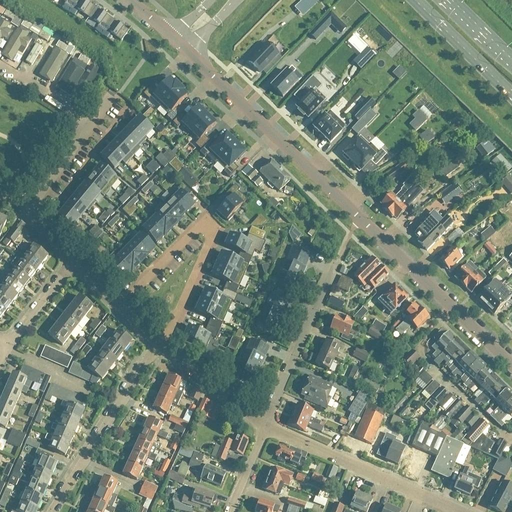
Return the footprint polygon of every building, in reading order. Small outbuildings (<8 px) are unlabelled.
[(68,13),(77,0),(60,0),(66,4),(62,9),(68,13)] [(95,8),(82,0),(77,0),(68,13),(74,17),(78,12),(88,19),(95,8)] [(303,0),(295,8),(300,13),(313,0),(303,0)] [(101,35),(112,20),(95,8),(88,19),(98,26),(95,31),(101,35)] [(15,15),(6,10),(3,15),(12,20),(15,15)] [(330,14),(310,34),(315,40),(331,24),(336,30),(342,24),(330,13),(330,14)] [(4,29),(7,25),(0,20),(0,40),(1,39),(4,41),(9,32),(4,29)] [(33,26),(24,20),(21,25),(30,31),(33,26)] [(112,20),(101,35),(107,39),(111,34),(121,41),(128,31),(112,20)] [(1,55),(13,62),(20,50),(23,52),(29,42),(23,38),(26,35),(17,29),(1,55)] [(50,36),(41,31),(38,36),(47,41),(50,36)] [(366,46),(354,35),(349,41),(360,52),(366,46)] [(68,47),(59,41),(55,47),(65,52),(68,47)] [(266,43),(248,62),(260,73),(262,71),(272,59),(277,55),(277,54),(266,43)] [(47,52),(34,44),(20,66),(27,71),(31,65),(36,69),(47,52)] [(360,70),(374,55),(367,48),(353,63),(360,70)] [(50,84),(67,57),(54,49),(37,76),(50,84)] [(90,60),(81,55),(78,60),(87,65),(89,61),(90,60)] [(277,55),(272,59),(276,63),(281,58),(277,55)] [(69,96),(83,72),(68,63),(53,86),(69,96)] [(91,65),(81,82),(88,86),(98,69),(91,65)] [(287,72),(286,71),(271,87),(282,97),(297,82),(291,75),(295,71),(291,67),(287,72)] [(312,77),(293,96),(300,103),(296,108),(299,111),(297,112),(303,118),(305,116),(307,119),(326,99),(317,91),(322,86),(312,77)] [(174,84),(173,83),(169,79),(157,90),(152,85),(143,94),(149,100),(150,98),(159,107),(179,86),(175,82),(174,84)] [(182,91),(183,90),(179,86),(159,107),(168,115),(166,117),(171,121),(180,112),(175,108),(187,96),(182,91)] [(43,99),(41,103),(49,107),(51,103),(43,99)] [(362,106),(352,116),(357,121),(367,111),(374,104),(369,99),(362,106)] [(186,118),(181,114),(173,123),(177,127),(181,124),(190,133),(207,114),(198,106),(186,118)] [(324,138),(330,143),(346,127),(329,111),(313,127),(319,133),(320,134),(323,137),(324,138)] [(370,111),(351,130),(357,136),(376,116),(370,111)] [(204,136),(216,123),(207,114),(190,133),(198,141),(195,145),(200,149),(209,140),(204,136)] [(139,117),(131,126),(146,140),(146,139),(145,137),(152,130),(139,117)] [(139,147),(146,140),(131,126),(124,133),(140,149),(141,148),(139,147)] [(169,134),(164,130),(160,134),(164,138),(169,134)] [(434,139),(428,131),(419,138),(425,146),(434,139)] [(124,133),(116,141),(133,157),(140,149),(124,133)] [(206,156),(215,164),(217,163),(217,162),(235,143),(226,135),(215,146),(210,142),(199,153),(205,158),(206,156)] [(344,155),(343,156),(348,161),(349,160),(352,163),(369,146),(368,145),(360,137),(343,154),(344,155)] [(369,146),(352,163),(355,166),(354,167),(359,172),(360,170),(361,171),(371,161),(376,165),(384,157),(386,154),(381,149),(384,145),(376,138),(370,144),(368,145),(369,146)] [(116,141),(109,149),(122,161),(125,165),(133,157),(116,141)] [(239,160),(245,153),(235,143),(217,162),(217,163),(225,170),(223,172),(229,178),(238,169),(233,163),(238,159),(239,160)] [(122,161),(109,149),(101,157),(114,169),(122,161)] [(500,154),(492,161),(503,175),(511,167),(500,154)] [(159,163),(164,168),(169,162),(164,157),(159,163)] [(290,179),(270,160),(258,172),(279,191),(290,179)] [(457,167),(453,162),(439,172),(443,178),(457,167)] [(158,169),(159,168),(154,163),(149,168),(151,171),(152,170),(155,172),(158,169)] [(403,163),(386,174),(391,182),(408,170),(403,163)] [(118,180),(100,165),(93,174),(110,188),(118,180)] [(250,181),(256,174),(251,170),(245,176),(250,181)] [(93,174),(86,182),(100,194),(103,197),(110,188),(93,174)] [(140,179),(144,183),(148,179),(144,175),(140,179)] [(501,183),(511,195),(511,179),(509,175),(501,183)] [(262,181),(256,176),(251,181),(257,187),(262,181)] [(415,184),(418,181),(417,180),(416,181),(413,179),(414,178),(411,176),(402,185),(403,187),(400,190),(401,191),(395,198),(391,194),(381,204),(384,208),(383,209),(388,213),(415,184)] [(86,182),(79,191),(95,204),(95,203),(93,201),(100,194),(86,182)] [(182,184),(170,196),(186,212),(194,204),(187,197),(191,193),(182,184)] [(229,200),(218,211),(228,221),(234,215),(233,214),(247,200),(238,191),(239,189),(235,184),(224,195),(229,200)] [(397,220),(406,209),(423,192),(415,184),(388,213),(392,217),(393,216),(397,220)] [(455,184),(439,196),(445,205),(461,193),(455,184)] [(286,187),(284,194),(290,195),(292,189),(286,187)] [(79,191),(72,199),(86,210),(88,212),(95,204),(79,191)] [(125,202),(129,198),(125,193),(121,197),(125,202)] [(162,204),(180,221),(180,220),(179,219),(186,212),(170,196),(162,204)] [(86,210),(72,199),(65,207),(79,219),(86,210)] [(166,207),(158,215),(172,228),(180,221),(162,204),(166,207)] [(79,219),(65,207),(59,215),(72,227),(79,219)] [(104,212),(101,216),(106,220),(109,216),(104,212)] [(147,219),(164,236),(172,228),(158,215),(151,222),(147,219)] [(423,227),(415,235),(419,240),(418,242),(424,248),(427,251),(433,245),(434,245),(436,243),(436,242),(444,234),(444,233),(452,224),(445,217),(437,225),(427,216),(420,224),(423,227)] [(164,236),(147,219),(139,227),(156,244),(164,236)] [(100,230),(96,225),(92,229),(96,234),(100,230)] [(292,240),(302,235),(293,226),(289,234),(292,240)] [(490,227),(480,235),(486,241),(495,233),(490,227)] [(14,243),(21,233),(15,228),(7,238),(11,241),(14,243)] [(464,235),(458,228),(451,235),(458,241),(464,235)] [(265,242),(264,241),(267,235),(257,230),(254,237),(248,234),(245,241),(229,233),(224,245),(240,252),(238,256),(250,261),(254,251),(260,253),(265,242)] [(103,233),(99,238),(102,242),(107,237),(103,233)] [(141,234),(134,242),(147,256),(155,248),(141,234)] [(6,247),(11,241),(7,238),(2,244),(6,247)] [(448,270),(459,258),(454,253),(463,245),(458,241),(453,247),(439,261),(442,264),(441,266),(446,270),(447,269),(448,270)] [(134,242),(126,250),(140,264),(147,256),(134,242)] [(488,242),(484,246),(488,250),(492,247),(488,242)] [(47,257),(32,246),(29,244),(26,247),(29,250),(26,254),(41,265),(42,266),(44,264),(43,263),(47,257)] [(293,264),(289,271),(284,283),(296,288),(311,254),(293,246),(286,261),(293,264)] [(132,271),(140,264),(126,250),(118,258),(132,271)] [(41,265),(26,254),(24,252),(21,255),(24,257),(20,262),(35,273),(36,273),(38,271),(37,271),(41,265)] [(216,263),(243,276),(250,261),(238,256),(237,259),(221,252),(216,263)] [(132,271),(118,258),(113,253),(106,260),(102,257),(98,261),(113,275),(117,272),(123,278),(131,270),(132,271)] [(35,273),(20,262),(16,258),(10,266),(12,267),(29,281),(30,281),(32,279),(31,278),(35,273)] [(366,281),(380,266),(371,258),(369,260),(353,276),(359,283),(364,279),(366,281)] [(463,286),(474,274),(477,271),(469,262),(466,266),(454,278),(463,286)] [(235,294),(243,276),(216,263),(211,275),(227,282),(224,289),(235,294)] [(29,281),(12,267),(10,266),(8,269),(12,272),(8,277),(23,289),(24,288),(24,289),(26,287),(25,286),(29,281)] [(373,289),(386,276),(388,274),(380,266),(366,281),(364,279),(359,283),(363,287),(367,283),(373,289)] [(494,268),(489,273),(492,276),(497,272),(494,268)] [(463,286),(471,294),(486,279),(477,271),(474,274),(463,286)] [(347,292),(352,281),(341,276),(336,287),(347,292)] [(23,289),(8,277),(2,285),(17,296),(18,296),(18,297),(20,295),(19,294),(23,289)] [(486,306),(503,289),(494,281),(477,299),(482,304),(484,304),(486,306)] [(17,296),(2,285),(0,282),(0,295),(11,304),(12,304),(14,302),(13,302),(17,296)] [(383,298),(379,302),(386,309),(390,305),(395,309),(395,310),(407,297),(406,297),(408,295),(402,289),(400,291),(395,285),(383,298)] [(238,295),(235,294),(224,289),(221,296),(204,288),(199,300),(227,312),(232,302),(234,303),(238,295)] [(511,297),(503,289),(486,306),(489,308),(489,311),(494,315),(511,297)] [(273,307),(269,315),(264,327),(276,332),(290,301),(280,296),(274,294),(272,293),(267,305),(273,307)] [(11,304),(0,295),(0,307),(5,312),(6,312),(8,310),(7,309),(11,304)] [(92,307),(78,296),(71,306),(85,317),(92,307)] [(331,296),(327,303),(335,307),(339,301),(331,296)] [(207,326),(219,331),(227,312),(199,300),(194,311),(210,319),(207,326)] [(419,309),(414,305),(406,313),(408,316),(407,317),(405,319),(406,320),(395,331),(401,337),(412,326),(417,330),(428,318),(419,309)] [(85,317),(71,306),(63,316),(77,327),(85,317)] [(359,321),(367,313),(362,307),(352,317),(359,321)] [(77,327),(63,316),(56,325),(70,336),(77,327)] [(347,336),(353,324),(336,316),(330,329),(342,334),(340,339),(349,342),(351,338),(347,336)] [(382,335),(386,327),(375,320),(370,328),(382,335)] [(70,336),(56,325),(48,335),(62,346),(70,336)] [(102,334),(106,330),(101,326),(98,330),(102,334)] [(215,338),(219,331),(207,326),(204,333),(188,326),(182,338),(206,348),(211,336),(215,338)] [(370,328),(366,334),(382,343),(385,337),(382,335),(370,328)] [(102,334),(98,330),(94,335),(99,339),(102,334)] [(132,341),(118,330),(110,340),(124,351),(132,341)] [(432,356),(436,360),(456,340),(448,333),(446,335),(445,335),(443,336),(444,338),(441,341),(439,341),(437,343),(438,344),(437,344),(435,344),(431,348),(436,352),(432,356)] [(252,353),(249,361),(241,378),(253,383),(269,347),(251,339),(246,351),(252,353)] [(337,353),(340,346),(326,339),(320,352),(334,358),(343,362),(345,356),(337,353)] [(124,351),(110,340),(103,350),(117,361),(124,351)] [(444,361),(447,364),(451,359),(451,360),(463,347),(456,340),(436,360),(440,364),(444,361)] [(74,356),(82,346),(77,342),(69,352),(74,356)] [(88,353),(91,349),(86,345),(83,350),(88,353)] [(45,360),(50,349),(45,346),(40,358),(45,360)] [(451,359),(447,364),(445,366),(449,370),(452,373),(470,355),(463,347),(451,360),(451,359)] [(370,356),(357,348),(352,356),(366,363),(370,356)] [(51,362),(55,351),(50,349),(45,360),(51,362)] [(84,358),(88,353),(83,350),(79,354),(84,358)] [(117,361),(103,350),(95,360),(109,370),(117,361)] [(404,359),(402,361),(411,368),(420,358),(412,350),(404,359)] [(56,364),(61,353),(59,352),(55,351),(51,362),(56,364)] [(329,371),(334,358),(320,352),(315,364),(329,371)] [(61,367),(66,356),(61,353),(56,364),(61,367)] [(466,374),(478,362),(470,355),(452,373),(451,375),(454,377),(458,373),(462,377),(465,373),(466,374)] [(67,369),(71,358),(66,356),(61,367),(67,369)] [(95,360),(88,369),(88,370),(100,379),(101,380),(109,370),(95,360)] [(467,388),(485,369),(478,362),(466,374),(465,373),(462,377),(461,378),(466,383),(464,385),(467,388)] [(73,376),(78,365),(73,363),(68,374),(73,376)] [(23,379),(28,368),(22,365),(18,376),(23,379)] [(78,378),(83,367),(78,365),(73,376),(78,378)] [(84,381),(88,370),(88,369),(83,367),(78,378),(84,381)] [(354,367),(351,373),(344,386),(348,389),(355,376),(359,369),(354,367)] [(29,381),(33,370),(28,368),(23,379),(26,380),(29,381)] [(481,388),(493,376),(485,369),(467,388),(470,391),(477,384),(481,388)] [(34,383),(39,372),(33,370),(29,381),(34,383)] [(100,379),(88,370),(84,381),(89,383),(94,387),(100,379)] [(40,386),(44,375),(39,372),(34,383),(40,386)] [(422,390),(432,379),(424,372),(415,382),(422,390)] [(23,379),(18,376),(11,374),(6,386),(20,392),(23,386),(26,380),(23,379)] [(43,393),(50,377),(44,375),(40,386),(37,391),(43,393)] [(179,387),(182,381),(168,375),(163,386),(180,394),(182,395),(184,389),(179,387)] [(335,390),(331,388),(332,386),(309,376),(307,380),(306,379),(304,380),(299,390),(300,392),(301,392),(301,394),(306,396),(305,399),(325,408),(329,399),(331,400),(335,390)] [(481,388),(484,391),(476,399),(477,399),(474,402),(478,405),(481,403),(500,383),(493,376),(481,388)] [(379,388),(366,379),(360,388),(373,397),(379,388)] [(430,397),(440,386),(434,381),(424,391),(430,397)] [(496,403),(507,390),(500,383),(481,403),(484,407),(492,399),(496,403)] [(51,397),(56,386),(51,384),(44,400),(49,402),(51,397)] [(198,402),(203,391),(195,385),(189,398),(198,402)] [(15,405),(20,392),(6,386),(1,399),(15,405)] [(57,399),(61,389),(56,386),(51,397),(57,399)] [(182,395),(180,394),(163,386),(158,397),(171,404),(177,406),(182,395)] [(430,411),(447,393),(442,388),(425,406),(430,411)] [(62,402),(67,391),(61,389),(57,399),(62,402)] [(370,396),(360,390),(347,411),(357,417),(370,396)] [(495,418),(511,400),(511,394),(507,390),(496,403),(500,406),(489,417),(493,420),(495,418)] [(67,404),(72,393),(67,391),(62,402),(67,404)] [(379,392),(372,401),(378,406),(385,397),(379,392)] [(73,406),(77,395),(72,393),(67,404),(73,406)] [(445,412),(456,400),(449,394),(438,406),(445,412)] [(78,409),(83,398),(77,395),(73,406),(78,409)] [(403,396),(389,411),(393,414),(406,399),(403,396)] [(166,415),(171,404),(158,397),(152,409),(166,415)] [(202,416),(209,401),(203,398),(196,413),(202,416)] [(0,412),(10,417),(15,405),(1,399),(0,400),(0,412)] [(462,406),(460,404),(456,400),(445,412),(451,418),(462,406)] [(511,415),(511,400),(495,418),(493,420),(498,425),(508,414),(511,417),(511,415)] [(209,418),(215,404),(209,401),(202,416),(209,418)] [(78,409),(73,406),(67,404),(62,402),(60,407),(66,409),(63,416),(79,422),(84,411),(78,409)] [(217,416),(221,407),(215,404),(209,418),(215,421),(217,416)] [(292,415),(319,426),(321,422),(309,418),(313,411),(297,404),(292,415)] [(464,421),(473,411),(467,405),(450,424),(456,429),(464,421)] [(405,408),(399,415),(402,418),(408,412),(405,408)] [(371,445),(383,417),(366,410),(354,438),(371,445)] [(480,418),(473,411),(464,421),(471,428),(480,418)] [(0,427),(4,429),(10,417),(0,412),(0,427)] [(187,423),(171,415),(168,421),(176,424),(185,429),(187,423)] [(323,427),(319,426),(292,415),(288,425),(305,433),(306,431),(304,430),(306,425),(310,427),(309,428),(321,433),(323,427)] [(393,415),(390,423),(397,426),(400,418),(393,415)] [(74,434),(79,422),(63,416),(58,427),(74,434)] [(159,431),(162,424),(148,418),(143,430),(157,436),(166,440),(168,435),(159,431)] [(439,419),(433,426),(440,433),(444,428),(446,426),(442,421),(439,419)] [(422,420),(420,426),(429,430),(433,426),(422,420)] [(481,433),(488,426),(482,420),(465,437),(471,443),(481,433)] [(69,445),(74,434),(58,427),(53,424),(50,430),(56,432),(53,438),(69,445)] [(182,434),(185,429),(176,424),(173,430),(182,434)] [(437,457),(445,437),(439,434),(429,430),(420,426),(418,430),(411,446),(437,457)] [(433,426),(429,430),(439,434),(440,433),(433,426)] [(411,446),(418,430),(414,428),(407,444),(411,446)] [(440,433),(439,434),(445,437),(449,439),(452,435),(444,428),(440,433)] [(22,442),(25,436),(12,430),(9,437),(22,442)] [(154,443),(157,436),(143,430),(138,441),(156,449),(159,450),(161,446),(154,443)] [(452,435),(449,439),(458,443),(459,442),(464,437),(456,430),(452,435)] [(192,442),(195,434),(191,432),(186,444),(198,450),(200,446),(192,442)] [(507,444),(502,441),(499,439),(497,442),(496,444),(491,442),(481,433),(471,443),(468,447),(498,460),(501,454),(502,453),(507,444)] [(69,445),(53,438),(47,435),(45,440),(51,443),(48,449),(64,456),(69,445)] [(242,455),(248,441),(236,436),(233,443),(224,439),(221,447),(216,445),(211,456),(224,461),(227,454),(229,455),(230,450),(242,455)] [(22,442),(9,437),(6,443),(19,449),(22,442)] [(458,443),(449,439),(445,437),(437,457),(431,471),(448,479),(451,472),(452,473),(453,471),(451,470),(455,462),(462,445),(458,443)] [(464,437),(459,442),(468,447),(471,443),(465,437),(464,437)] [(40,445),(27,439),(25,445),(37,450),(38,449),(40,445)] [(397,464),(404,449),(399,446),(401,442),(395,439),(393,444),(383,439),(376,455),(397,464)] [(146,458),(154,462),(157,457),(154,455),(156,449),(138,441),(133,452),(146,458)] [(198,470),(204,456),(194,452),(195,450),(181,445),(178,455),(191,460),(188,466),(198,470)] [(462,445),(455,462),(462,466),(470,448),(462,445)] [(306,454),(295,449),(294,451),(285,447),(284,450),(279,447),(275,455),(278,456),(277,460),(283,463),(285,459),(290,461),(289,463),(297,467),(300,458),(304,459),(306,454)] [(52,475),(56,464),(51,462),(53,456),(38,449),(37,450),(35,455),(36,460),(38,461),(36,468),(52,475)] [(141,469),(146,458),(133,452),(128,463),(141,469)] [(493,470),(505,477),(511,464),(511,463),(501,454),(498,460),(493,470)] [(138,476),(141,469),(128,463),(122,475),(136,481),(138,476)] [(219,487),(225,473),(206,466),(201,476),(200,479),(219,487)] [(478,489),(482,479),(470,474),(471,470),(465,467),(461,476),(460,476),(454,489),(469,496),(473,487),(478,489)] [(31,480),(47,486),(52,475),(36,468),(32,476),(31,479),(31,480)] [(288,487),(292,474),(281,470),(280,471),(273,468),(271,472),(270,471),(267,479),(282,484),(282,485),(288,487)] [(47,486),(31,480),(31,479),(18,474),(13,471),(8,483),(16,486),(18,480),(29,485),(26,491),(42,498),(47,486)] [(185,478),(170,472),(167,478),(183,485),(185,478)] [(302,482),(305,477),(297,474),(296,476),(295,479),(302,482)] [(319,483),(322,478),(313,474),(312,476),(311,479),(319,483)] [(112,495),(117,483),(104,477),(98,488),(112,495)] [(278,496),(282,485),(282,484),(267,479),(264,486),(266,487),(264,490),(278,496)] [(157,488),(145,482),(142,488),(154,494),(157,488)] [(511,485),(511,487),(502,482),(489,507),(498,511),(503,511),(508,505),(511,508),(511,506),(511,485)] [(98,488),(93,499),(107,506),(112,495),(98,488)] [(154,494),(142,488),(139,495),(151,501),(154,494)] [(216,497),(213,496),(213,495),(196,490),(193,498),(184,495),(182,503),(194,507),(195,504),(209,509),(211,503),(213,503),(215,502),(216,498),(216,497)] [(37,509),(42,498),(26,491),(21,502),(37,509)] [(366,511),(372,499),(356,493),(353,500),(352,499),(349,507),(351,507),(348,511),(347,511),(345,511),(344,511),(366,511)] [(0,506),(4,508),(9,496),(3,494),(0,501),(0,506)] [(88,510),(91,511),(103,511),(105,511),(107,511),(112,511),(114,509),(107,506),(93,499),(88,510)] [(306,504),(295,501),(288,499),(286,504),(304,510),(306,504)] [(271,511),(272,511),(276,511),(277,511),(279,507),(259,501),(255,511),(271,511)] [(35,511),(37,509),(21,502),(16,511),(35,511)] [(184,511),(186,507),(178,503),(177,510),(184,511)] [(341,511),(343,507),(334,503),(330,511),(341,511)]
